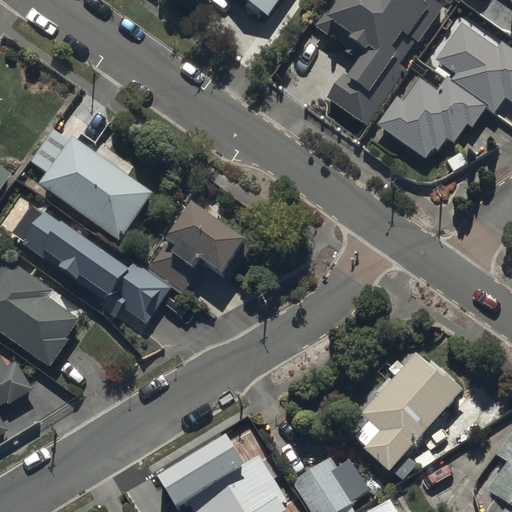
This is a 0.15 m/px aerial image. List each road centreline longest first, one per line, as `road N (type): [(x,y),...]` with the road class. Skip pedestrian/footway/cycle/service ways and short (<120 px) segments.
road 1 (residential): [(0,506),(290,332),(393,238)]
road 2 (tertiary): [(55,0),(393,238)]
